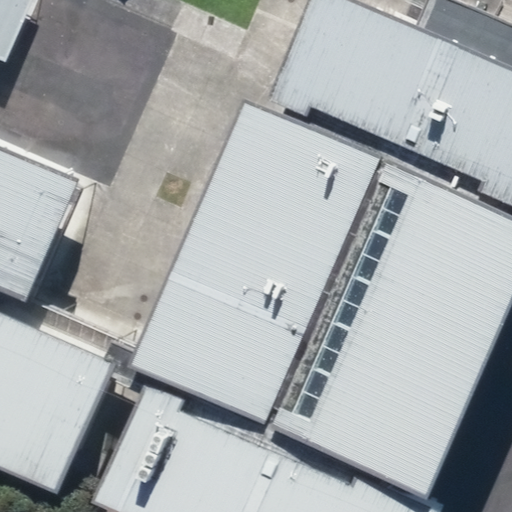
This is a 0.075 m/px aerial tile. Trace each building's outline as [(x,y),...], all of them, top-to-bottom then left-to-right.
[(33,0),(0,0),(0,58),(7,62),(33,0)] [(224,511),(441,511),(511,351),(511,19),(467,0),(326,0),(292,80),(267,69),(154,327),(179,338),(122,468),(224,511)] [(204,0),(251,21),(259,0),(204,0)] [(72,177),(0,146),(0,294),(18,302),(72,177)] [(116,364),(0,313),(0,459),(62,486),(116,364)]
